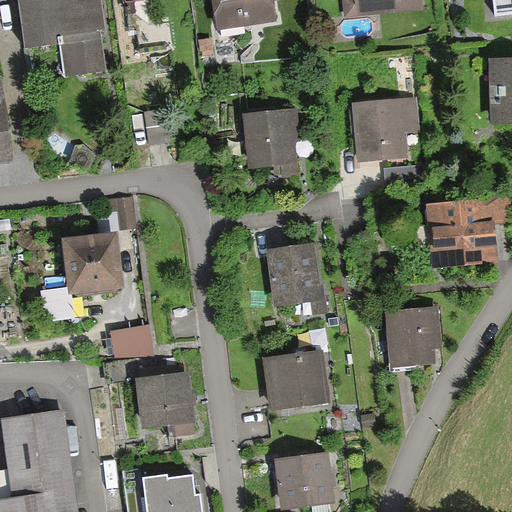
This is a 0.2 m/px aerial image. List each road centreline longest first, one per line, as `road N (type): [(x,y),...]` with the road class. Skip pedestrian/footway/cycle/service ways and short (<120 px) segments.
road 1 (residential): [(198,228),(238,511)]
road 2 (residential): [(511,283),(403,466),(387,511)]
road 3 (residential): [(0,200),(148,183),(182,192),(198,228)]
road 4 (residential): [(0,365),(59,373),(75,384),(94,511)]
road 5 (residential): [(198,228),(331,210)]
